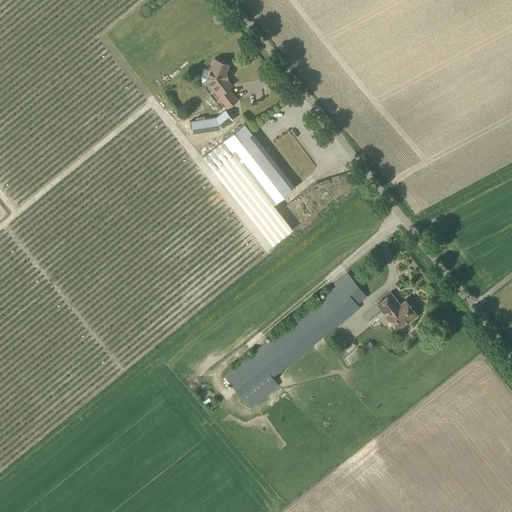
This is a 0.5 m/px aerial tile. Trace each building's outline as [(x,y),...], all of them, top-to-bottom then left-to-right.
[(226,71),(229,64),(214,58),(211,68),(209,71),(206,78),(211,84),(209,86),(210,87),(227,109),(238,100),(228,88),(232,85),(227,79),(228,79),(227,71),(226,71)] [(196,120),(189,121),(191,133),(217,129),(222,129),(233,120),(224,110),(215,117),(204,119),(204,117),(196,118),(196,120)] [(273,246),(293,230),(274,204),(295,187),(244,123),(223,140),(202,157),(219,178),(273,246)] [(366,296),(347,273),(334,284),(336,286),(335,287),(334,287),(224,375),(250,408),(279,386),(273,378),(359,308),(356,304),(366,296)] [(400,304),(391,293),(379,302),(399,328),(410,319),(411,321),(418,315),(405,300),(400,304)] [(351,363),(362,355),(359,351),(348,358),(351,363)]
